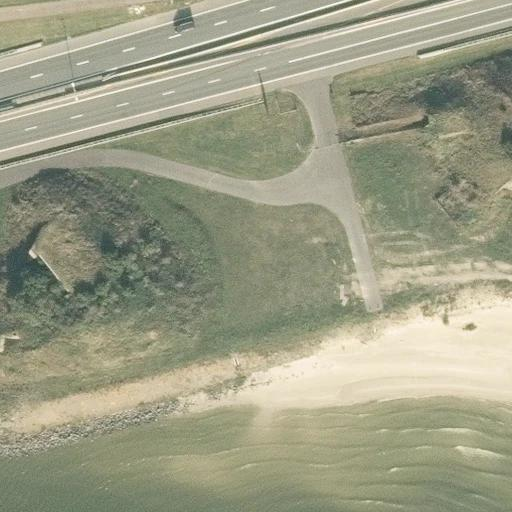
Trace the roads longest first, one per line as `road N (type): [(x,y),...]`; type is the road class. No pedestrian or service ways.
road 1 (motorway): [(131,102),(511,3)]
road 2 (motorway): [(511,3),(310,25)]
road 3 (motorway): [(131,102),(310,25)]
road 4 (motorway): [(310,25),(151,43)]
road 5 (motorway): [(305,0),(151,43)]
road 6 (motorway): [(151,43),(0,86)]
road 7 (motorway): [(0,135),(131,102)]
